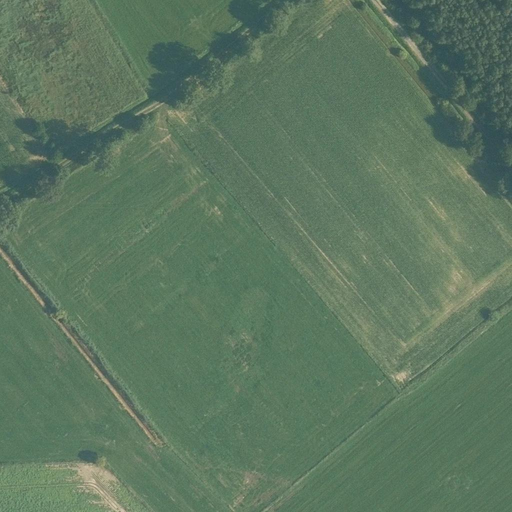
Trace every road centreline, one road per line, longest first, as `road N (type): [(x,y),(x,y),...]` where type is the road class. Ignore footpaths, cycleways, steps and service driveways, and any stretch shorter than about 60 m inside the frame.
road 1 (track): [(285,0),(163,99),(0,211)]
road 2 (track): [(511,134),(384,0)]
